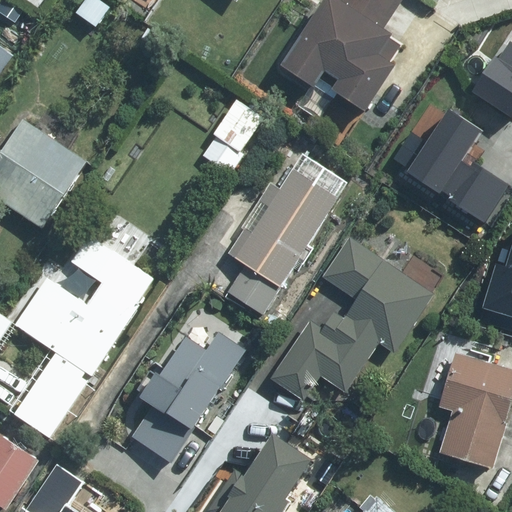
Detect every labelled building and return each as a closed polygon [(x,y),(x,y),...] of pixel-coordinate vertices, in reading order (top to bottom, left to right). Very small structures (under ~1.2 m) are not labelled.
[(329,0),(325,0),(274,73),(305,95),(319,75),(334,86),(325,99),(360,124),(394,76),(375,63),(391,41),(383,34),(407,0),(347,0),(341,9),(329,0)] [(511,34),(480,85),(511,104),(511,34)] [(266,123),(236,103),(198,156),(228,177),(266,123)] [(486,127),(448,105),(409,170),(485,216),(508,179),(469,155),(486,127)] [(0,198),(39,224),(78,165),(18,126),(0,152),(0,198)] [(211,294),(263,324),(347,181),(295,151),(211,294)] [(473,321),(511,330),(511,225),(507,224),(491,285),(482,283),(473,321)] [(15,418),(50,440),(155,281),(75,229),(11,327),(56,356),(15,418)] [(364,254),(273,384),(324,419),(372,350),(390,363),(433,301),(364,254)] [(117,435),(173,470),(256,340),(200,304),(117,435)] [(511,407),(511,366),(453,350),(437,406),(453,411),(439,461),(493,476),(511,407)] [(206,511),(275,511),(310,462),(264,430),(206,511)] [(5,511),(39,464),(0,436),(0,511),(5,511)] [(354,511),(387,511),(369,496),(354,511)] [(80,511),(65,500),(56,511),(80,511)]
